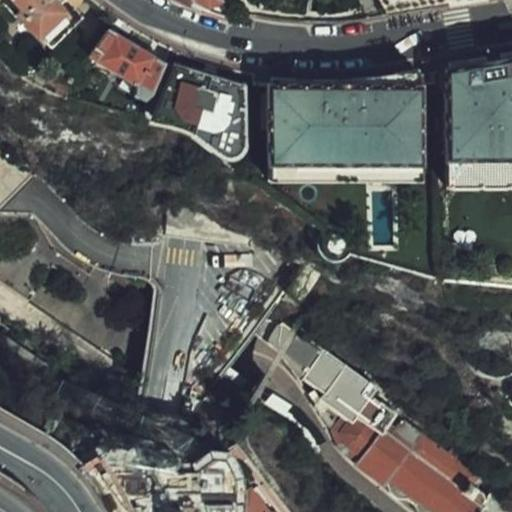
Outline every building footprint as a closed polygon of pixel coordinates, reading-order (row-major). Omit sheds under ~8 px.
[(94,20),(74,0),(13,0),(62,51),(94,20)] [(223,0),(172,0),(190,10),(193,4),(218,14),(223,0)] [(171,52),(121,25),(101,62),(151,89),(171,52)] [(246,72),(177,53),(149,106),(177,109),(204,122),(215,136),(228,142),(240,140),(246,132),(249,113),(246,72)] [(511,75),(442,78),(447,190),(511,187),(511,75)] [(266,93),(267,177),(426,176),(426,92),(266,93)] [(382,442),(397,421),(371,402),(378,394),(346,372),(301,342),(268,328),(255,343),(273,357),(300,390),(339,467),(352,475),(359,464),(344,454),(339,439),(345,430),(356,424),(382,442)] [(359,464),(352,475),(404,511),(479,511),(496,489),(397,421),(382,442),(356,424),(345,430),(339,439),(344,454),(359,464)] [(207,450),(179,450),(179,461),(180,504),(196,503),(196,511),(238,511),(237,464),(207,464),(207,450)] [(270,511),(248,484),(248,511),(270,511)]
